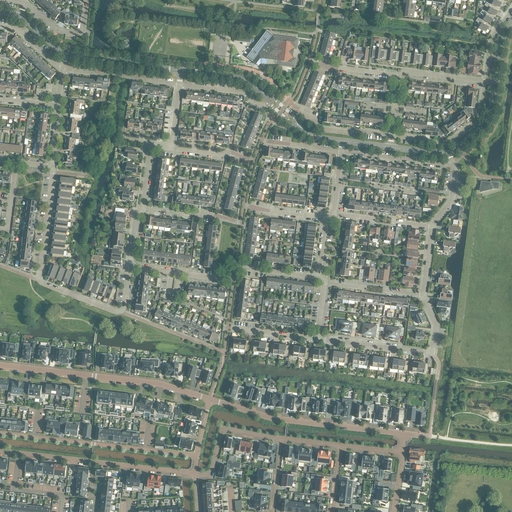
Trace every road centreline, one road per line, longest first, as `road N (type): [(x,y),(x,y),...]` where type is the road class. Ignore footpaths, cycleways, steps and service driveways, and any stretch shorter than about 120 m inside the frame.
road 1 (residential): [(0,364),(157,383),(210,399)]
road 2 (residential): [(123,310),(38,279),(52,166)]
road 3 (residential): [(0,432),(196,456)]
road 4 (residential): [(210,399),(278,419),(402,433)]
road 5 (tertiary): [(342,141),(307,133),(247,80),(180,70)]
road 6 (residential): [(484,81),(480,117),(453,138),(391,135)]
road 7 (residential): [(281,438),(222,427),(212,474),(195,473)]
